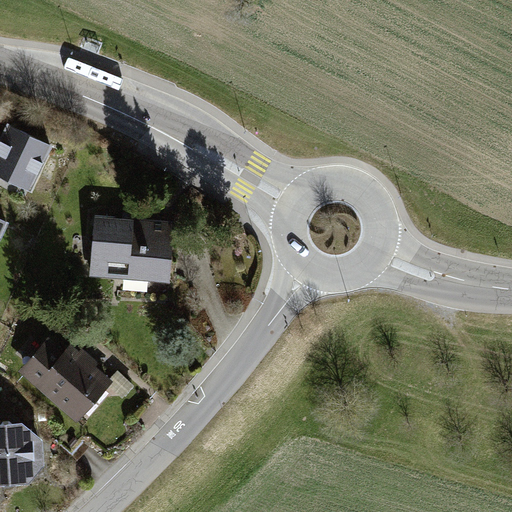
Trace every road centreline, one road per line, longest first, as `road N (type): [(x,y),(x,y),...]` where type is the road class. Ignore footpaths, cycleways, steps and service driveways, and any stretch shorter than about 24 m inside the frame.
road 1 (tertiary): [(296,203),(112,105),(0,63)]
road 2 (residential): [(310,267),(238,365),(94,511)]
road 3 (tertiary): [(511,292),(448,281),(373,252)]
road 4 (tertiary): [(373,252),(377,211),(359,190),(332,183),(296,203)]
